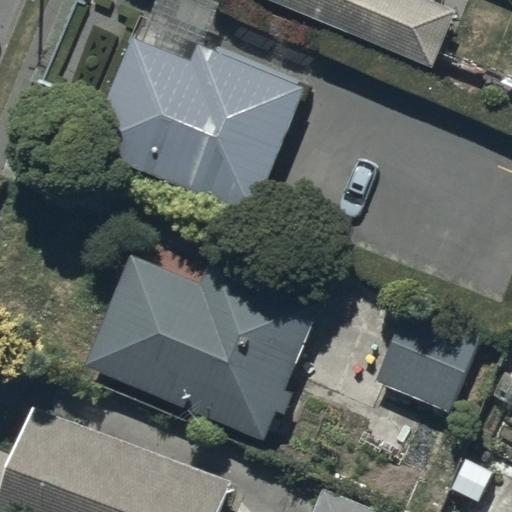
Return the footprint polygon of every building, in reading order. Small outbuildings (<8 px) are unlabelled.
[(304,0),(435,53),(456,0),(304,0)] [(256,204),(308,77),(203,35),(196,52),(140,29),(95,139),(256,204)] [(134,243),(87,354),(267,432),(328,293),(216,245),(204,273),(134,243)] [(418,294),(377,375),(453,410),(491,328),(418,294)] [(0,436),(0,511),(221,511),(237,472),(39,397),(21,444),(0,436)] [(400,511),(324,481),(311,511),(400,511)]
